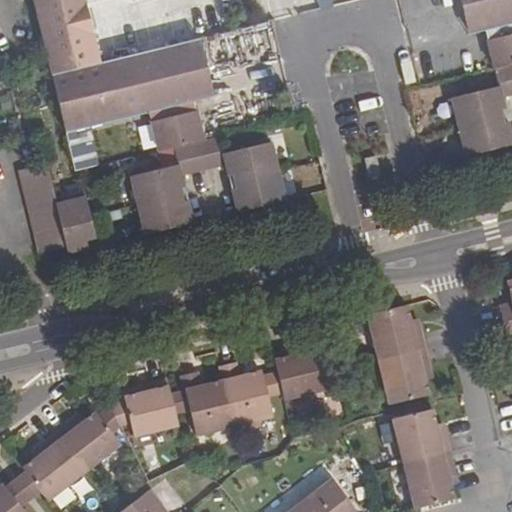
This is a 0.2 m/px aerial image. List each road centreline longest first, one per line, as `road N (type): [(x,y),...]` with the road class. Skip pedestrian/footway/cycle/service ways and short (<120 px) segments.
road 1 (residential): [(438,255),(375,23),(304,41),(365,270)]
road 2 (residential): [(493,508),(479,414),(438,255)]
road 3 (residential): [(365,270),(113,330)]
road 4 (residential): [(0,422),(113,330)]
